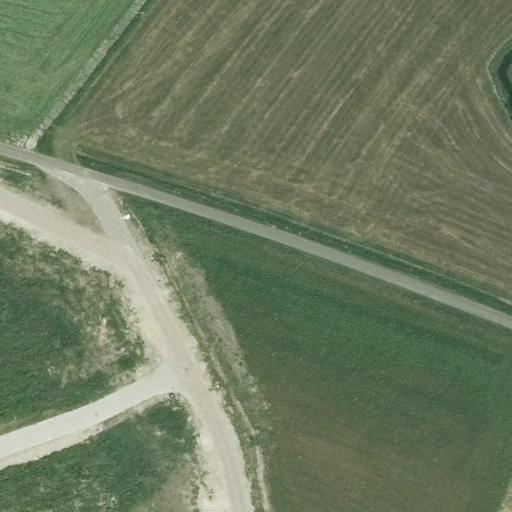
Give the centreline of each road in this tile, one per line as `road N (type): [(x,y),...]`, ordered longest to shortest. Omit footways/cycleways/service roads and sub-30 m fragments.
road 1 (unclassified): [(511,323),(0,148)]
road 2 (residential): [(0,199),(131,260),(187,372)]
road 3 (residential): [(0,450),(187,372)]
road 4 (residential): [(187,372),(230,448),(240,511)]
